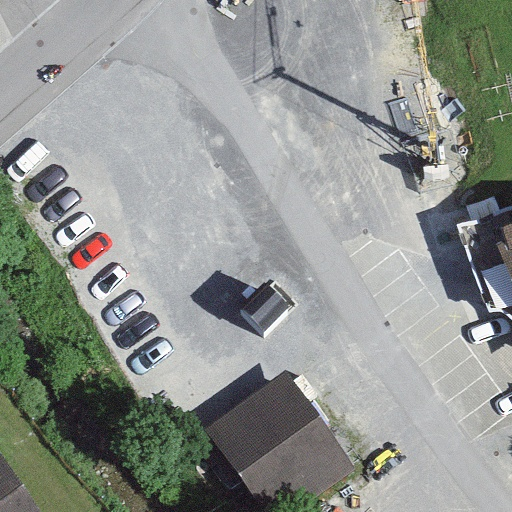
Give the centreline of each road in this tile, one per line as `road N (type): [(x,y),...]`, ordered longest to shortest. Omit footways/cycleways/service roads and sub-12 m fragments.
road 1 (unclassified): [(144,0),(251,131),(456,451),(506,511)]
road 2 (tertiary): [(114,0),(0,100)]
